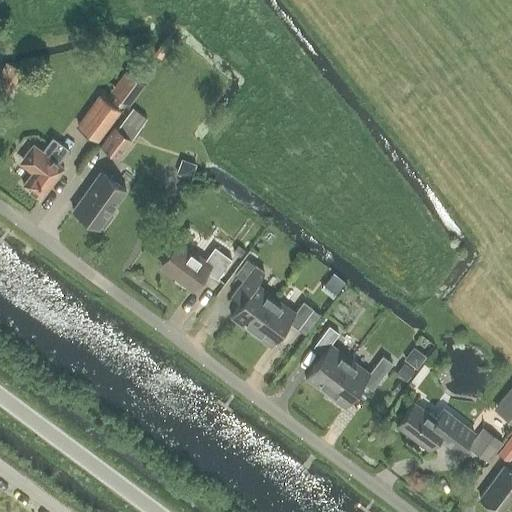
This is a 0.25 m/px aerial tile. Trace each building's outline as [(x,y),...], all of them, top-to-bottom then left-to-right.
[(129,72),(113,94),(128,106),(144,84),(129,72)] [(2,74),(0,78),(0,96),(2,98),(11,78),(2,74)] [(98,141),(121,110),(98,94),(76,125),(98,141)] [(118,158),(146,117),(132,107),(117,129),(114,127),(101,146),(118,158)] [(41,197),(64,167),(58,163),(69,149),(52,137),(43,149),(32,141),(17,161),(32,172),(23,184),(41,197)] [(98,230),(101,226),(104,228),(114,214),(111,212),(127,189),(99,169),(70,210),(98,230)] [(217,278),(231,259),(214,247),(204,262),(177,242),(161,265),(193,288),(206,270),(217,278)] [(238,244),(233,250),(239,255),(244,249),(238,244)] [(264,272),(254,265),(247,259),(235,275),(243,281),(231,296),(241,303),(231,316),(250,331),(275,297),(256,283),(264,272)] [(334,298),(345,283),(333,274),(322,288),(334,298)] [(320,314),(313,308),(303,301),(295,312),(275,297),(250,331),(270,346),(288,322),(305,334),(320,314)] [(324,391),(349,358),(330,344),(338,333),(329,326),(314,346),(323,353),(305,377),(324,391)] [(405,359),(417,368),(426,356),(414,347),(405,359)] [(372,389),(392,363),(382,356),(369,373),(349,358),(324,391),(344,407),(363,382),(372,389)] [(413,371),(403,363),(396,373),(406,380),(413,371)] [(511,387),(496,407),(511,420),(511,387)] [(474,432),(461,422),(443,408),(435,418),(414,402),(397,425),(428,450),(439,436),(446,442),(445,443),(458,453),(474,432)] [(488,462),(503,443),(483,427),(468,446),(488,462)] [(508,461),(511,455),(511,433),(498,454),(508,461)] [(498,511),(501,511),(511,497),(511,471),(503,465),(479,498),(498,511)]
